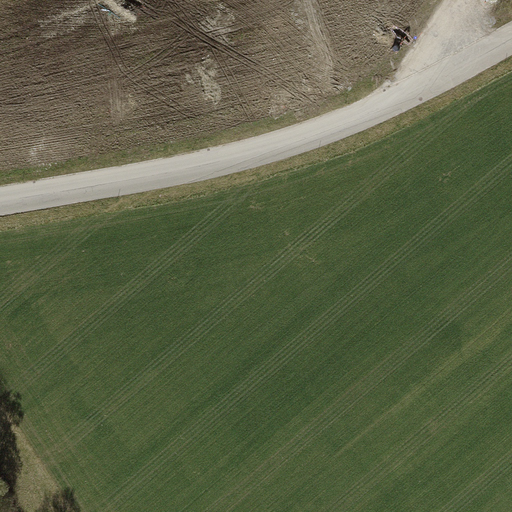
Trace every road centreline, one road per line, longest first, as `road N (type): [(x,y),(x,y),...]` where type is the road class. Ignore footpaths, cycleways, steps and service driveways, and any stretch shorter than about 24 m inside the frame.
road 1 (unclassified): [(0,201),(232,158),(321,132),(511,39)]
road 2 (track): [(395,101),(466,0)]
